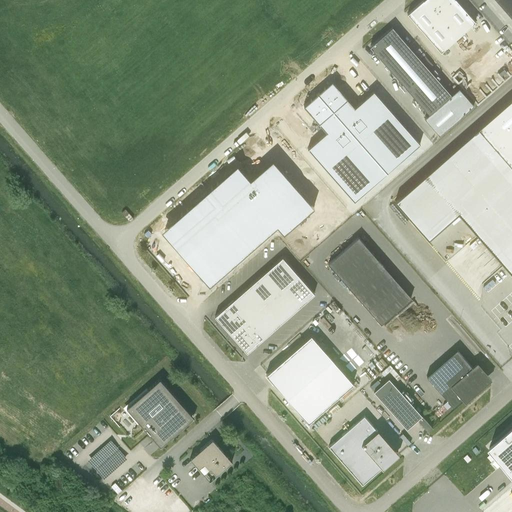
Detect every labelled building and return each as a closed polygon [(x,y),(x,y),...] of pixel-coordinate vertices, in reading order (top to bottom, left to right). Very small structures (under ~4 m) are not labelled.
[(422,0),(407,13),(440,52),(475,21),(456,0),(422,0)] [(511,0),(496,0),(511,18),(511,0)] [(392,27),(369,46),(429,114),(424,118),(439,136),(474,105),(459,88),(451,95),(392,27)] [(354,201),(419,143),(373,91),(355,107),(332,81),(304,105),(327,132),(308,148),(341,186),(354,201)] [(511,98),(478,128),(395,201),(428,239),(458,213),(511,274),(511,98)] [(259,140),(154,232),(207,292),(305,206),(310,212),(341,186),(308,148),(304,143),(280,164),(259,140)] [(328,263),(354,293),(385,267),(358,237),(328,263)] [(282,256),(215,316),(247,352),(314,293),(282,256)] [(265,374),(267,376),(268,375),(289,400),(308,423),(353,383),(311,334),(265,374)] [(473,368),(457,349),(426,376),(453,406),(462,398),(463,400),(488,378),(477,365),(473,368)] [(160,377),(126,407),(150,434),(156,441),(159,444),(161,446),(194,417),(194,416),(190,412),(160,377)] [(422,415),(389,378),(374,391),(407,429),(417,419),(428,431),(432,427),(422,415)] [(364,415),(329,446),(362,484),(382,467),(383,468),(399,454),(378,429),(377,430),(364,415)] [(511,426),(490,446),(511,470),(511,426)] [(212,439),(190,458),(209,481),(232,461),(212,439)]
